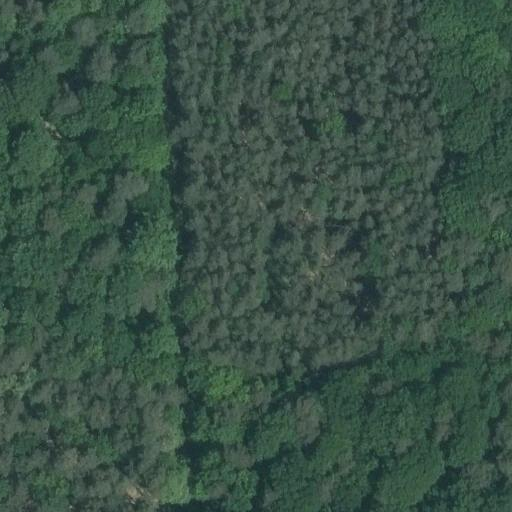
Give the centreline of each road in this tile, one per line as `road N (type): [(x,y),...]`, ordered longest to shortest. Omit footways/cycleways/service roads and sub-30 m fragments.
road 1 (unknown): [(511,336),(224,395),(175,392)]
road 2 (unknown): [(169,260),(127,219),(120,177),(46,102),(38,83)]
road 3 (unknown): [(175,392),(169,260)]
